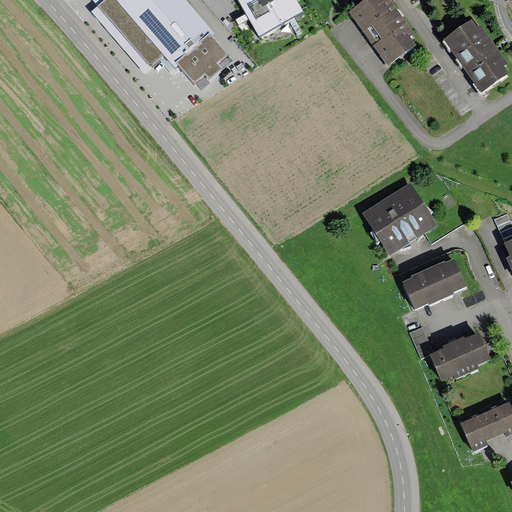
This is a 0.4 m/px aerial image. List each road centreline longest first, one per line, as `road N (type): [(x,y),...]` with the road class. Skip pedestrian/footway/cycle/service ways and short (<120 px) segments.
road 1 (tertiary): [(46,0),(363,383),(393,438),(404,511)]
road 2 (residential): [(485,117),(445,144),(433,143),(355,48)]
road 3 (residential): [(401,0),(485,117)]
